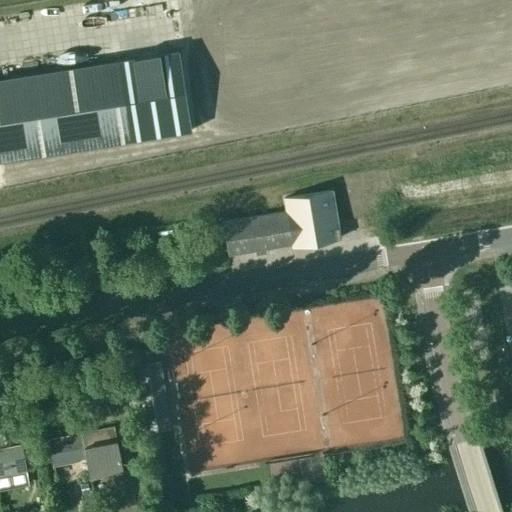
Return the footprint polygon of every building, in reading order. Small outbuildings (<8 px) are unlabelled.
[(178,50),(0,78),(0,159),(191,129),(178,50)] [(245,217),(222,221),(227,254),(253,249),(254,254),(266,252),(265,247),(291,243),(291,245),(339,237),(331,189),(283,197),(285,210),(258,215),(257,210),(244,212),(245,217)] [(157,409),(165,408),(158,361),(134,365),(143,424),(146,424),(147,430),(152,430),(158,428),(160,428),(157,409)] [(128,392),(117,393),(118,395),(119,403),(129,401),(128,392)] [(80,433),(85,459),(89,479),(121,473),(112,427),(80,433)] [(53,465),(85,459),(80,433),(48,439),(53,465)] [(0,448),(0,475),(24,470),(19,444),(0,448)] [(88,485),(81,487),(82,494),(90,493),(92,492),(90,485),(88,485)] [(93,509),(91,497),(78,499),(81,511),(93,509)]
